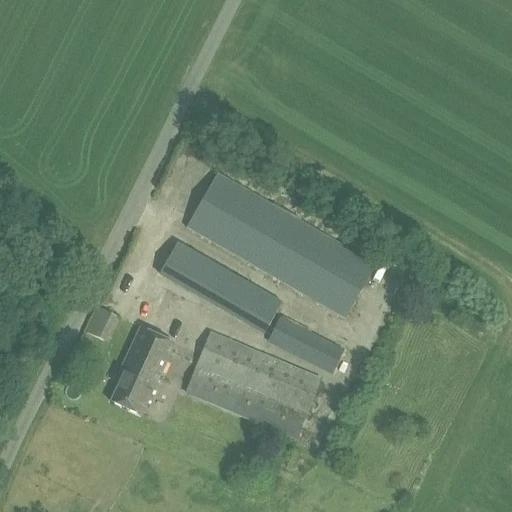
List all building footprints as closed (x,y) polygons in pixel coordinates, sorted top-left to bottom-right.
[(186,228),(345,320),(377,266),(218,173),(186,228)] [(159,275),(263,335),(283,302),(178,242),(159,275)] [(386,310),(400,277),(380,269),(366,301),(386,310)] [(111,339),(119,314),(105,310),(98,335),(111,339)] [(267,342),(331,375),(344,350),(280,317),(267,342)] [(111,401),(142,416),(175,344),(140,328),(120,372),(123,374),(111,401)] [(185,394),(295,440),(321,379),(211,332),(185,394)]
